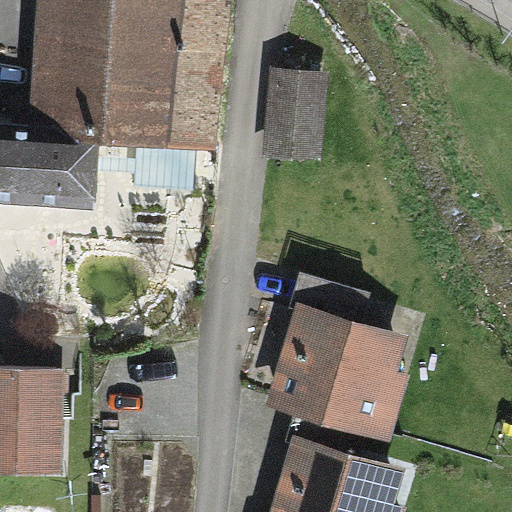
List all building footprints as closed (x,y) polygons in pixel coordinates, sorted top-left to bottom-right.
[(33,0),(30,41),(24,129),(211,142),(221,0),(33,0)] [(260,175),(307,182),(323,81),(276,74),(260,175)] [(0,149),(0,201),(79,204),(81,152),(0,149)] [(258,349),(242,392),(376,439),(410,345),(276,297),(258,349)] [(46,371),(0,372),(0,476),(49,475),(47,403),(46,371)] [(265,502),(261,511),(382,511),(392,482),(282,448),(265,502)]
